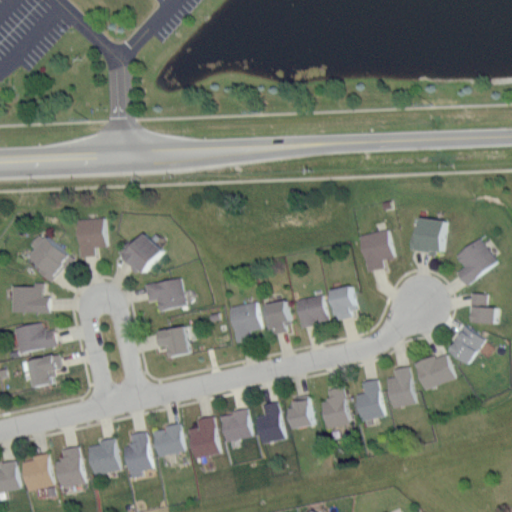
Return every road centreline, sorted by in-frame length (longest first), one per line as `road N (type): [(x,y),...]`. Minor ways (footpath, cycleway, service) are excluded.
road 1 (secondary): [(0,162),(511,139)]
road 2 (residential): [(0,426),(387,342),(426,302)]
road 3 (residential): [(110,404),(88,312),(92,297),(106,293),(120,306),(142,394)]
